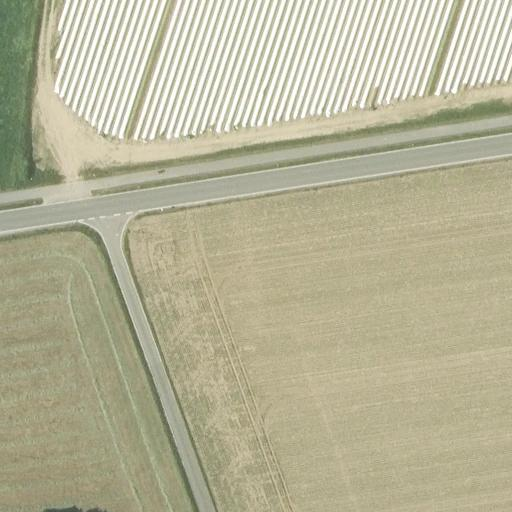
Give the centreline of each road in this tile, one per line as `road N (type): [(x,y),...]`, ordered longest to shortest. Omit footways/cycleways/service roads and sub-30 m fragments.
road 1 (unclassified): [(511,145),(103,207)]
road 2 (unclassified): [(212,511),(103,207)]
